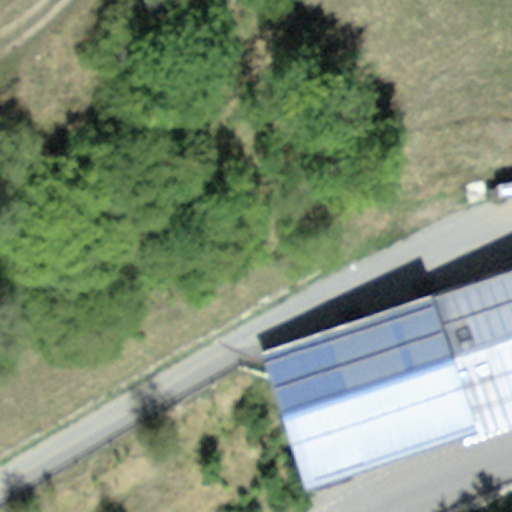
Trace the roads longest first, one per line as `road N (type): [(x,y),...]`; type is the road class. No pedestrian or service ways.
road 1 (residential): [(511,232),(393,259),(282,314),(0,485)]
road 2 (tertiary): [(386,511),(511,455)]
